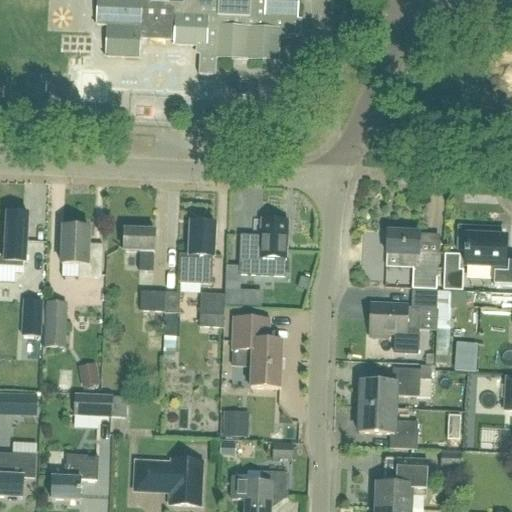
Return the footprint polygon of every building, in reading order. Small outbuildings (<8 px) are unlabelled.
[(96,0),(95,30),(109,30),(109,44),(105,44),(105,61),(139,62),(140,43),(173,44),(173,49),(199,50),(198,78),(215,79),(216,59),(231,59),(231,63),(250,64),(250,60),(264,61),(264,64),(278,65),(279,39),(300,40),(301,23),(293,23),(294,7),(297,7),(297,0),(96,0)] [(195,124),(218,125),(218,113),(196,112),(195,124)] [(29,218),(6,217),(4,259),(0,259),(0,285),(15,286),(16,277),(24,277),(24,266),(26,266),(29,218)] [(240,239),(239,278),(284,280),(285,262),(286,262),(288,224),(261,223),(260,240),(240,239)] [(214,260),(215,227),(189,226),(188,258),(179,257),(178,287),(211,288),(212,260),(214,260)] [(511,265),(504,265),(505,241),(487,240),(488,231),(458,229),(457,253),(467,253),(466,269),(494,271),(493,288),(511,289),(511,265)] [(101,282),(102,255),(88,255),(89,231),(63,230),(61,268),(79,269),(78,281),(101,282)] [(153,256),(153,255),(154,234),(124,233),(123,255),(139,255),(138,275),(152,276),(153,256)] [(419,258),(420,237),(387,236),(386,257),(399,258),(399,270),(424,271),(423,279),(423,280),(437,280),(438,259),(419,258)] [(459,273),(445,272),(444,293),(463,293),(464,273),(459,273)] [(301,278),(298,289),(303,291),(306,292),(310,281),(304,279),(301,278)] [(436,294),(437,280),(423,280),(422,293),(436,294)] [(225,293),(225,308),(260,309),(260,295),(225,293)] [(139,314),(164,315),(165,295),(140,294),(139,314)] [(371,310),(370,340),(387,341),(387,338),(395,339),(394,358),(417,359),(419,313),(436,314),(437,295),(412,294),(411,313),(406,313),(406,311),(371,310)] [(225,308),(225,297),(200,297),(199,331),(223,331),(225,308)] [(41,340),(42,305),(24,304),(22,339),(41,340)] [(65,351),(66,307),(46,306),(44,350),(65,351)] [(176,341),(177,317),(163,316),(162,340),(176,341)] [(280,393),(282,346),(269,345),(270,324),(233,322),(232,354),(252,355),(250,392),(280,393)] [(456,374),(475,375),(476,350),(457,349),(456,374)] [(359,412),(395,413),(396,400),(430,402),(431,369),(420,369),(420,374),(393,373),(392,387),(360,386),(359,412)] [(96,371),(80,374),(83,390),(99,387),(96,371)] [(112,400),(112,399),(74,398),(73,420),(111,422),(112,400)] [(112,400),(111,422),(112,422),(112,421),(127,422),(128,401),(112,400)] [(6,401),(6,418),(35,419),(36,401),(6,401)] [(395,425),(395,413),(359,412),(358,437),(390,438),(390,452),(417,453),(418,426),(395,425)] [(449,419),(448,442),(459,442),(460,420),(449,419)] [(247,425),(224,424),(224,438),(247,439),(247,425)] [(234,446),(222,446),(221,458),(234,458),(234,446)] [(293,463),(294,450),(273,449),(273,462),(293,463)] [(460,472),(461,457),(440,456),(440,471),(460,472)] [(34,483),(35,460),(0,458),(0,501),(22,503),(23,482),(34,483)] [(98,485),(99,461),(71,460),(70,471),(64,470),(63,483),(52,482),(51,504),(81,506),(82,484),(98,485)] [(377,488),(375,511),(411,511),(412,500),(426,500),(427,491),(428,463),(398,462),(397,489),(377,488)] [(201,511),(203,465),(172,464),(172,468),(136,466),(135,495),(171,496),(170,510),(201,511)] [(288,503),(289,477),(262,476),(261,487),(247,486),(247,482),(233,481),(232,503),(245,504),(244,511),(271,511),(272,502),(288,503)]
